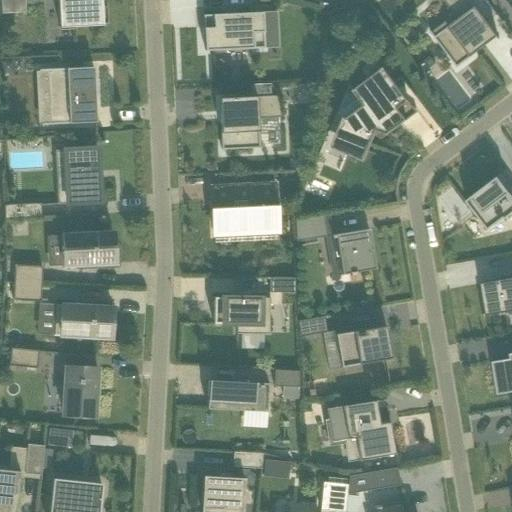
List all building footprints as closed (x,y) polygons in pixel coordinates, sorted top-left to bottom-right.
[(102,7),(102,0),(58,0),(60,29),(103,26),(103,25),(108,24),(107,7),(102,7)] [(495,33),(492,29),(470,0),(443,0),(455,15),(432,32),(431,33),(457,68),(478,52),(482,49),(496,38),(496,39),(498,37),(495,33)] [(203,12),(205,48),(265,45),(263,9),(203,12)] [(436,64),(431,57),(420,65),(425,72),(436,64)] [(0,62),(1,75),(10,74),(14,69),(13,61),(0,62)] [(66,69),(67,76),(50,77),(52,118),(69,117),(69,124),(96,123),(94,68),(66,69)] [(350,84),(335,119),(317,162),(341,172),(348,155),(364,162),(375,136),(383,139),(408,121),(403,115),(414,107),(385,68),(355,90),(350,84)] [(253,86),(253,97),(271,96),(270,85),(253,86)] [(262,97),(219,99),(222,150),(259,148),(258,118),(263,118),(262,97)] [(64,150),(67,204),(100,203),(98,148),(64,150)] [(47,171),(49,202),(58,202),(57,170),(47,171)] [(498,178),(466,202),(489,232),(511,214),(511,190),(509,192),(498,178)] [(278,232),(276,184),(212,187),(214,236),(278,232)] [(5,219),(41,217),(40,204),(4,206),(5,219)] [(295,221),(296,242),(326,237),(322,216),(295,221)] [(342,275),(350,274),(350,276),(356,275),(356,273),(376,270),(371,238),(368,239),(366,230),(358,231),(331,236),(335,258),(339,257),(342,275)] [(63,236),(64,266),(115,263),(113,233),(63,236)] [(14,283),(41,285),(42,268),(15,266),(14,283)] [(295,293),(295,278),(268,278),(268,279),(270,279),(270,293),(295,293)] [(511,279),(481,284),(486,316),(505,313),(505,314),(511,313),(511,279)] [(40,302),(41,285),(14,283),(13,300),(40,302)] [(214,298),(213,324),(237,324),(237,334),(260,334),(260,298),(214,298)] [(54,335),(103,338),(111,338),(113,308),(56,305),(54,335)] [(297,321),(300,336),(326,332),(323,317),(297,321)] [(334,330),(341,368),(391,359),(386,326),(355,331),(354,327),(334,330)] [(10,366),(37,369),(38,352),(11,349),(10,366)] [(492,362),(498,395),(511,392),(511,353),(510,354),(511,359),(492,362)] [(63,416),(95,417),(97,369),(66,368),(63,416)] [(274,386),(300,388),(299,372),(274,371),(274,386)] [(209,381),(207,409),(267,413),(269,384),(209,381)] [(359,460),(395,454),(386,399),(342,407),(348,439),(355,438),(359,460)] [(73,432),(49,429),(47,446),(71,448),(73,432)] [(44,446),(27,444),(24,474),(41,476),(44,446)] [(42,468),(51,469),(53,450),(44,449),(42,468)] [(261,469),(263,454),(234,452),(233,467),(261,469)] [(263,477),(272,478),(274,461),(265,460),(263,477)] [(400,485),(397,468),(349,477),(348,485),(347,495),(400,485)] [(0,511),(15,511),(20,472),(0,470),(0,511)] [(242,511),(244,479),(203,477),(201,511),(242,511)] [(99,511),(101,496),(103,484),(77,481),(53,479),(51,499),(49,511),(99,511)] [(321,511),(332,511),(345,511),(347,495),(348,485),(324,483),(321,511)] [(372,511),(394,511),(395,503),(373,506),(372,511)]
